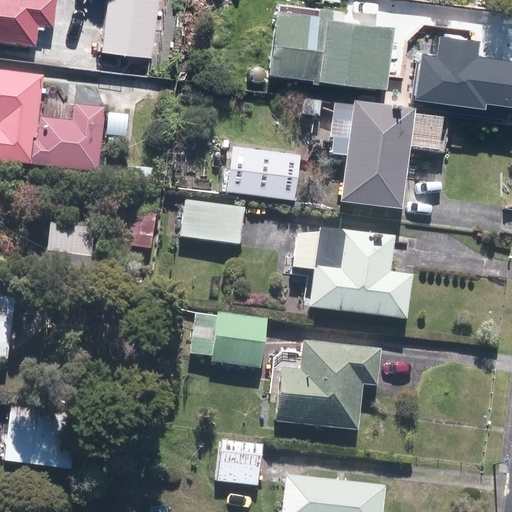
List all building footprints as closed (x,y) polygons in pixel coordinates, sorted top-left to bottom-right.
[(56,0),(0,0),(0,42),(36,47),(38,26),(53,28),(56,0)] [(153,59),(159,0),(109,0),(104,54),(153,59)] [(333,14),(278,8),(271,72),(316,77),(316,78),(385,86),(391,24),(333,18),(333,14)] [(480,41),(439,36),(437,55),(419,53),(413,101),(486,110),(487,103),(511,106),(511,61),(478,57),(480,41)] [(34,80),(0,77),(0,166),(91,175),(97,112),(67,109),(65,125),(30,121),(34,80)] [(404,114),(344,107),(333,204),(393,211),(404,114)] [(122,119),(100,117),(98,138),(120,140),(122,119)] [(239,149),(233,193),(293,201),(299,157),(239,149)] [(137,163),(117,162),(116,185),(136,185),(137,163)] [(144,252),(152,202),(122,197),(115,247),(144,252)] [(178,205),(174,240),(233,246),(237,212),(178,205)] [(87,231),(43,226),(38,271),(81,276),(87,231)] [(401,280),(378,277),(383,242),(309,234),(300,312),(395,323),(401,280)] [(260,322),(211,315),(204,363),(253,370),(260,322)] [(368,390),(372,352),(295,344),(292,374),(273,372),(267,425),(350,434),(355,388),(368,390)] [(2,416),(0,430),(0,465),(62,473),(68,424),(2,416)] [(257,447),(214,443),(211,484),(253,488),(257,447)] [(373,511),(376,489),(277,479),(273,511),(373,511)]
